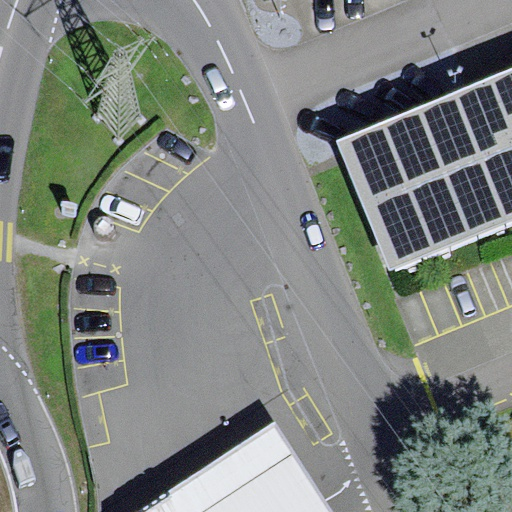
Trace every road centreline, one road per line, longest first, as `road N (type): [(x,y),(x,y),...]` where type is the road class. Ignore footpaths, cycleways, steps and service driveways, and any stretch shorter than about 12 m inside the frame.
road 1 (residential): [(385,511),(213,47),(178,0)]
road 2 (primary): [(44,511),(21,425),(0,399)]
